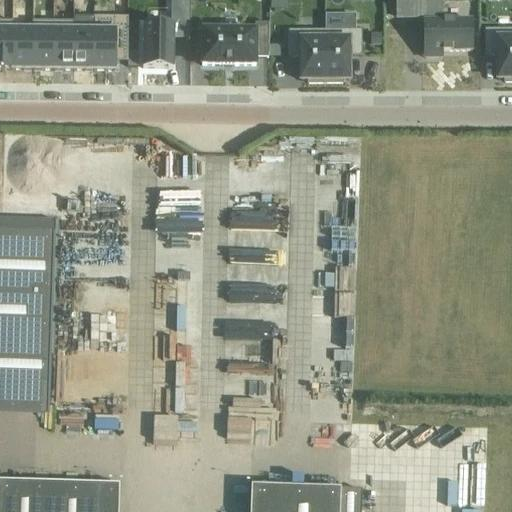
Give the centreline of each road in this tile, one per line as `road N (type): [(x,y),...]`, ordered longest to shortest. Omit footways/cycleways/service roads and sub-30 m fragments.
road 1 (residential): [(0,117),(511,119)]
road 2 (residential): [(0,96),(248,101)]
